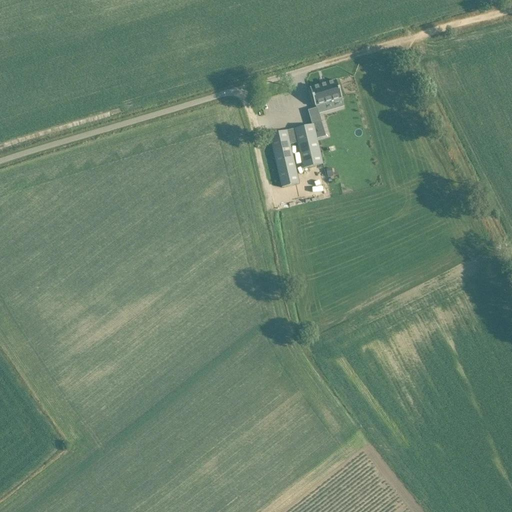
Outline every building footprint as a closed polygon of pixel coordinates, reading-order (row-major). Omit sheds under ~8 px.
[(311,89),(310,89),(315,106),(316,106),(317,110),(324,107),(323,104),(341,98),(341,99),(342,98),(337,81),(336,81),(311,89)] [(296,110),(294,96),(269,100),(271,114),(296,110)] [(328,121),(323,122),(326,134),(354,128),(351,115),(341,117),(340,110),(327,113),(328,121)] [(313,125),(294,129),(297,143),(303,169),(322,165),(313,125)] [(287,131),(270,135),(282,188),(299,184),(290,145),(287,131)] [(327,199),(319,201),(323,219),(331,217),(327,199)]
